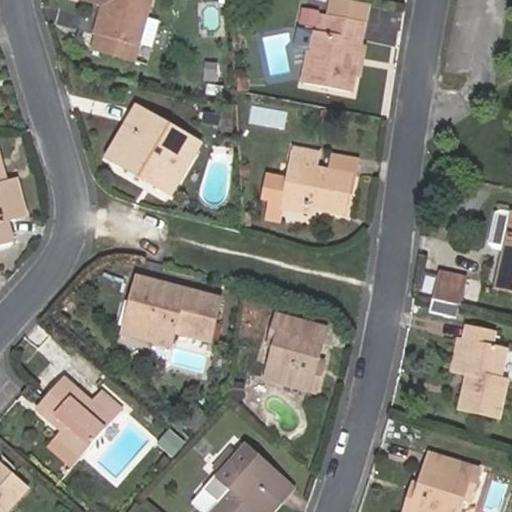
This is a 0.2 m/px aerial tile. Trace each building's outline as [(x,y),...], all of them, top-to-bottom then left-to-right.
[(101,19),(97,35),(92,51),(136,63),(153,0),(108,0),(108,3),(103,3),(102,4),(97,18),(101,19)] [(363,22),(366,3),(351,0),(331,0),(329,16),(363,22)] [(317,24),(319,13),(320,11),(307,9),(304,22),(317,24)] [(73,27),(97,35),(101,19),(97,18),(78,12),(73,27)] [(326,32),(329,16),(319,13),(317,24),(316,30),(326,32)] [(363,22),(329,16),(326,32),(316,30),(312,48),(305,84),(349,92),(363,22)] [(312,48),(316,30),(301,27),(298,45),(312,48)] [(200,66),(208,92),(220,88),(213,62),(200,66)] [(250,83),(240,84),(240,93),(251,93),(250,83)] [(159,175),(155,182),(176,193),(205,142),(138,106),(109,157),(130,169),(135,162),(159,175)] [(257,107),(254,118),(282,125),(285,114),(257,107)] [(338,125),(339,114),(324,111),(323,122),(338,125)] [(283,200),(320,207),(348,213),(356,176),(331,171),(319,169),(322,154),(293,148),(288,174),(268,170),(264,193),(270,195),(267,210),(280,212),(281,208),(283,200)] [(356,176),(360,160),(335,154),(331,171),(356,176)] [(17,219),(7,182),(0,155),(0,245),(14,242),(9,221),(17,219)] [(130,169),(155,182),(159,175),(135,162),(130,169)] [(16,180),(7,182),(17,219),(26,217),(16,180)] [(318,216),(320,207),(283,200),(281,208),(318,216)] [(497,253),(508,255),(511,235),(511,214),(500,212),(495,215),(489,247),(497,253)] [(511,235),(508,255),(502,287),(511,288),(511,235)] [(439,274),(433,298),(462,304),(467,279),(439,274)] [(140,275),(133,300),(142,303),(136,327),(175,337),(177,332),(211,341),(223,297),(204,292),(202,299),(186,295),(186,288),(140,275)] [(204,292),(186,288),(186,295),(202,299),(204,292)] [(142,303),(133,300),(125,332),(173,344),(175,337),(136,327),(142,303)] [(316,373),(320,358),(327,327),(278,315),(273,332),(280,335),(277,348),(269,378),(319,391),(323,374),(316,373)] [(468,326),(465,340),(472,341),(466,369),(481,372),(479,384),(472,383),(467,406),(505,414),(511,379),(504,377),(509,348),(494,344),(496,332),(468,326)] [(280,335),(273,332),(269,346),(277,348),(280,335)] [(472,341),(465,340),(458,339),(453,366),(466,369),(472,341)] [(326,360),(320,358),(316,373),(323,374),(326,360)] [(63,428),(89,450),(124,410),(102,390),(91,403),(64,377),(38,406),(63,428)] [(195,432),(209,416),(197,406),(184,422),(195,432)] [(83,457),(89,450),(63,428),(58,435),(83,457)] [(187,444),(175,433),(171,430),(161,442),(177,456),(187,444)] [(75,466),(83,457),(58,435),(50,444),(75,466)] [(259,511),(276,493),(262,480),(275,467),(249,443),(240,452),(221,473),(234,485),(208,511),(259,511)] [(221,473),(240,452),(231,444),(213,465),(221,473)] [(471,487),(480,488),(485,470),(434,456),(425,488),(422,498),(416,497),(411,511),(464,511),(469,498),(471,487)] [(0,511),(5,511),(29,486),(0,461),(0,511)] [(297,487),(275,467),(262,480),(276,493),(284,501),(297,487)] [(422,498),(425,488),(419,487),(416,497),(422,498)] [(477,501),(480,488),(471,487),(469,498),(477,501)] [(274,511),(284,501),(276,493),(259,511),(274,511)]
